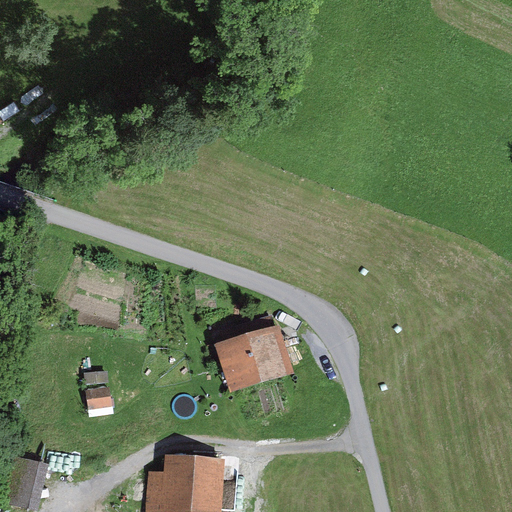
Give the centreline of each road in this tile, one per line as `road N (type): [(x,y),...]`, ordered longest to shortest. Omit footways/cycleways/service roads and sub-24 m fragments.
road 1 (unclassified): [(0,194),(262,283),(312,312),(351,380),(383,511)]
road 2 (track): [(0,137),(75,97),(147,0)]
